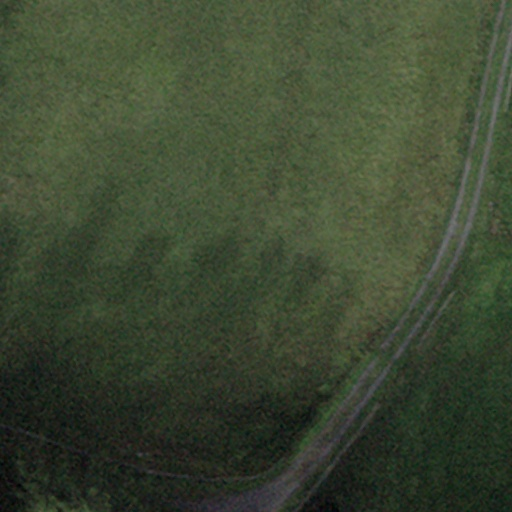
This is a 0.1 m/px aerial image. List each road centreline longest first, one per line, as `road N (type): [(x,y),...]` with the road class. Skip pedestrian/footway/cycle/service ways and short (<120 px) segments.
road 1 (track): [(511,5),(453,249),(345,420),(293,483),(240,511)]
road 2 (track): [(235,511),(0,439)]
